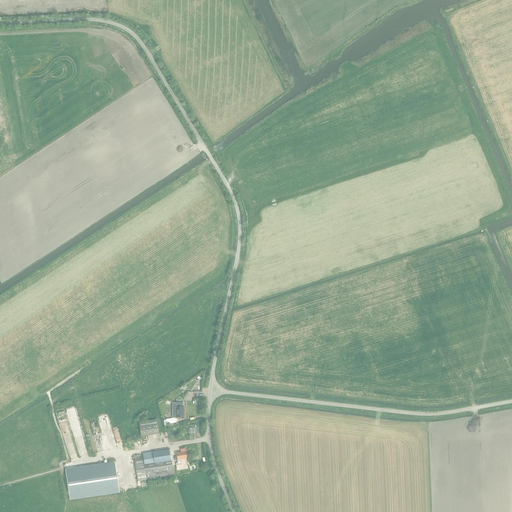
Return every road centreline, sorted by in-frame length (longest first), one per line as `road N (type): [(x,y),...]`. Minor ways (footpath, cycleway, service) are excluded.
road 1 (unclassified): [(212,374),(239,213),(144,46),(132,32),(97,19),(0,23)]
road 2 (unclassified): [(226,391),(429,414),(511,401)]
